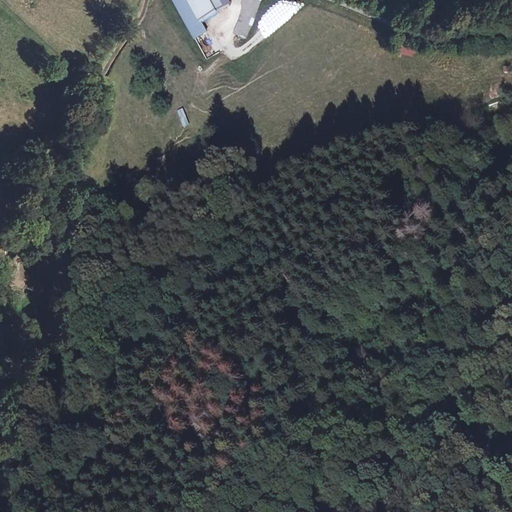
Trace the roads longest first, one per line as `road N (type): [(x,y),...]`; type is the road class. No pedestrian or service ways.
road 1 (track): [(0,297),(104,69),(146,0)]
road 2 (residential): [(336,0),(429,36),(511,36)]
